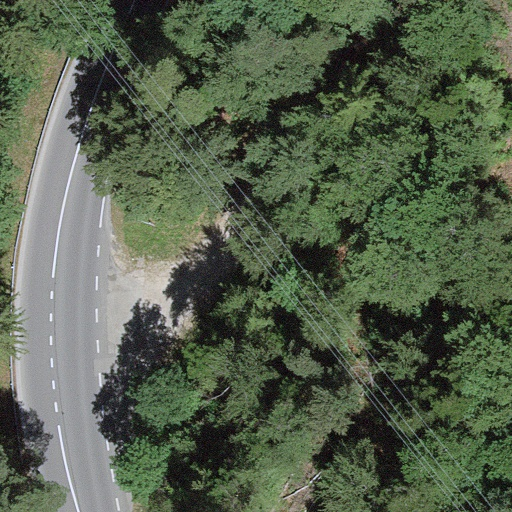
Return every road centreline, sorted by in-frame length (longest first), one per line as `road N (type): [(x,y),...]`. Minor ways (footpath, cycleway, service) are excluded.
road 1 (secondary): [(77,511),(56,421),(51,293),(78,139),(136,0)]
road 2 (track): [(381,0),(256,204),(155,298),(51,365)]
